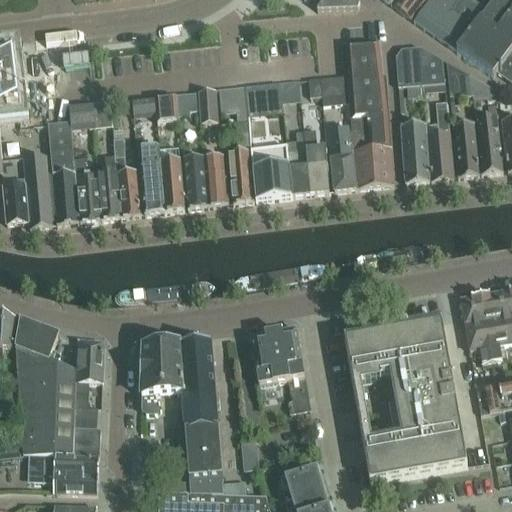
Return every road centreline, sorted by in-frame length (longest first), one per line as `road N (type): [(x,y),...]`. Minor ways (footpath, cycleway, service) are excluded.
road 1 (residential): [(511,186),(36,243),(0,236)]
road 2 (residential): [(352,511),(307,305)]
road 3 (residential): [(511,269),(307,305)]
road 4 (residential): [(307,305),(120,329)]
road 5 (residential): [(208,2),(239,30),(379,19)]
road 6 (residential): [(120,329),(121,510)]
road 7 (residential): [(0,302),(120,329)]
road 8 (residential): [(0,510),(121,510)]
